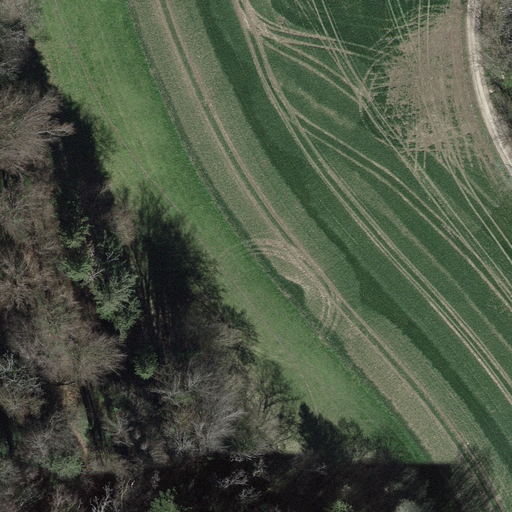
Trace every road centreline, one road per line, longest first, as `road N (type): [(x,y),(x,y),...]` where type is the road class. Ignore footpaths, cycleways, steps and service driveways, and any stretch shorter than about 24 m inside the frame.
road 1 (track): [(106,511),(0,231)]
road 2 (track): [(511,167),(492,135),(477,81),(474,0)]
